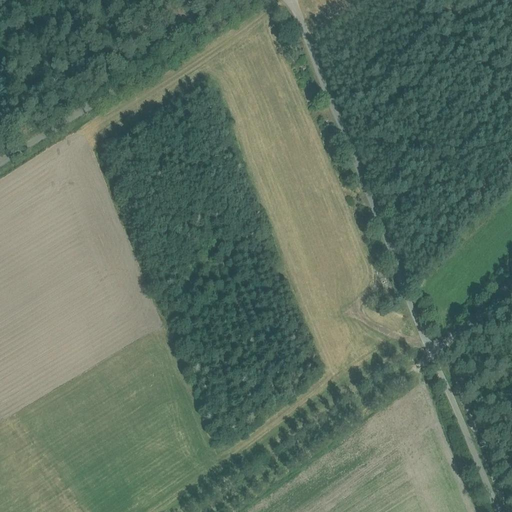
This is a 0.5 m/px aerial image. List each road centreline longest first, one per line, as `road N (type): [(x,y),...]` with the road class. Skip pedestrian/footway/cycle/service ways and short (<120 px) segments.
road 1 (track): [(494,511),(293,0)]
road 2 (track): [(0,166),(264,0)]
